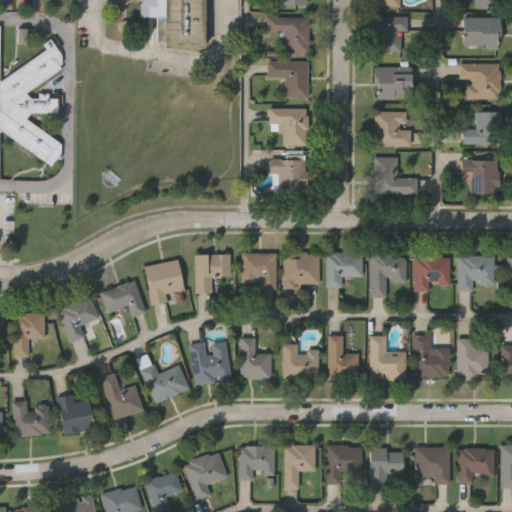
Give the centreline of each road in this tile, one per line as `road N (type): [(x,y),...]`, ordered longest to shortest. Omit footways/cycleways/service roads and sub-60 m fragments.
road 1 (residential): [(511,219),(175,218),(110,236),(57,271),(0,282)]
road 2 (residential): [(0,471),(106,454),(216,412),(511,412)]
road 3 (residential): [(339,218),(336,0)]
